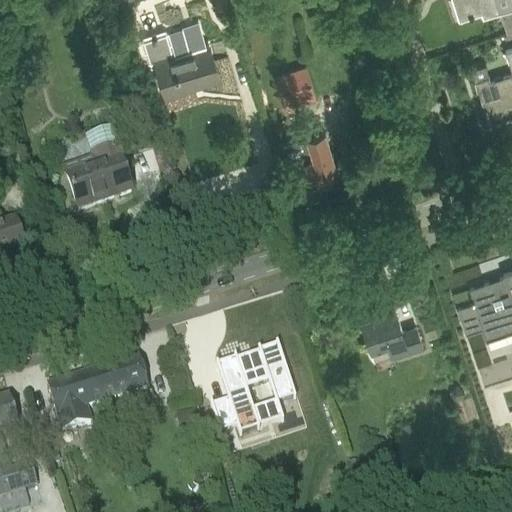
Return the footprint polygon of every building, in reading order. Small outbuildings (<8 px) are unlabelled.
[(218,0),(222,9),(232,5),(229,0),(218,0)] [(511,0),(457,0),(463,16),(459,17),(460,19),(482,11),(483,17),(500,11),(507,34),(511,32),(511,7),(511,0)] [(143,38),(142,40),(149,62),(151,63),(156,62),(167,94),(220,77),(209,42),(207,43),(176,53),(169,32),(166,30),(143,38)] [(511,59),(511,70),(493,77),(490,77),(489,74),(476,78),(488,118),(491,118),(489,112),(508,106),(511,109),(511,108),(511,46),(508,48),(511,59)] [(306,65),(275,75),(285,106),(316,95),(306,65)] [(337,165),(325,130),(304,136),(303,134),(300,136),(300,137),(283,143),(289,165),(294,163),(303,194),(319,190),(317,184),(334,179),(330,167),(337,165)] [(94,168),(66,177),(70,190),(75,204),(78,213),(131,195),(119,160),(115,149),(97,155),(100,166),(94,168)] [(211,205),(220,226),(240,218),(232,197),(211,205)] [(14,224),(0,228),(0,265),(25,257),(14,224)] [(474,299),(458,305),(466,331),(482,326),(487,338),(511,329),(511,269),(504,272),(504,275),(470,286),(474,299)] [(388,342),(392,354),(392,356),(426,345),(418,322),(402,327),(396,307),(362,318),(372,348),(388,342)] [(438,334),(435,327),(426,330),(429,338),(438,334)] [(218,368),(217,366),(215,367),(227,404),(236,429),(239,439),(241,438),(240,436),(256,431),(257,433),(258,432),(245,392),(268,385),(275,408),(277,407),(276,406),(292,400),(293,402),(295,402),(277,346),(275,347),(276,349),(259,354),(259,352),(257,353),(258,357),(252,359),(252,357),(251,358),(251,359),(243,362),(243,360),(242,361),(242,362),(236,364),(235,360),(233,361),(234,363),(218,368)] [(148,392),(144,379),(138,360),(92,374),(102,406),(148,392)] [(46,388),(52,407),(60,433),(84,427),(80,413),(102,406),(92,374),(46,388)] [(466,393),(458,382),(451,388),(451,395),(456,401),(466,393)] [(9,399),(0,401),(0,511),(15,511),(28,508),(24,494),(35,490),(35,489),(28,469),(12,474),(0,438),(0,436),(19,431),(9,399)] [(174,419),(180,440),(200,435),(194,414),(174,419)] [(57,456),(49,458),(51,467),(59,465),(57,456)]
